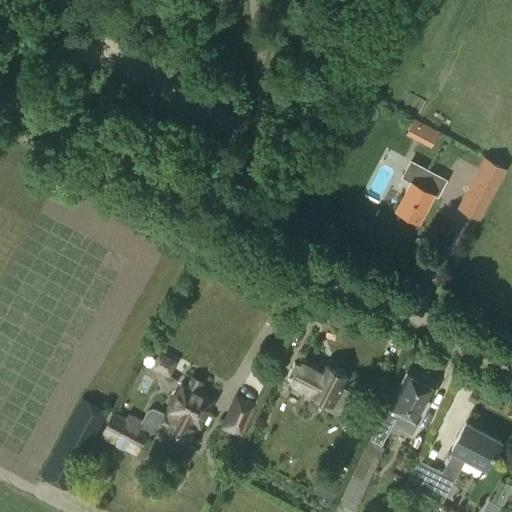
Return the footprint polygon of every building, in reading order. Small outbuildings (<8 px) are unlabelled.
[(369,91),(363,87),(359,93),(365,97),(369,91)] [(432,146),(440,132),(415,118),(407,133),(432,146)] [(503,170),(484,160),(459,207),(478,217),(503,170)] [(397,210),(418,221),(432,195),(438,198),(447,181),(410,162),(401,179),(410,184),(397,210)] [(291,384),(328,403),(325,407),(336,413),(343,411),(352,393),(341,388),(347,377),(344,376),(344,373),(337,369),(334,370),(325,366),(322,370),(302,360),(300,366),(294,363),(287,375),(293,378),(291,384)] [(406,374),(390,406),(386,413),(384,412),(369,439),(381,445),(395,418),(396,418),(394,423),(411,432),(418,420),(435,389),(406,374)] [(112,415),(103,432),(117,439),(115,443),(124,448),(126,444),(137,449),(147,431),(162,425),(164,426),(164,428),(187,440),(196,424),(198,426),(212,399),(183,384),(177,396),(172,397),(169,404),(170,409),(169,411),(172,412),(169,418),(155,411),(146,413),(141,424),(129,417),(126,422),(112,415)] [(41,476),(68,490),(109,412),(82,398),(41,476)] [(245,426),(226,419),(223,426),(242,433),(245,426)] [(453,450),(442,472),(417,459),(406,483),(442,502),(466,457),(486,468),(501,441),(465,422),(451,449),(453,450)] [(365,449),(358,463),(373,471),(380,456),(365,449)] [(238,456),(233,467),(241,470),(246,460),(238,456)] [(324,473),(315,490),(332,499),(341,482),(324,473)] [(354,511),(368,482),(353,475),(343,497),(336,511),(338,511),(354,511)] [(502,506),(511,510),(511,487),(502,506)]
